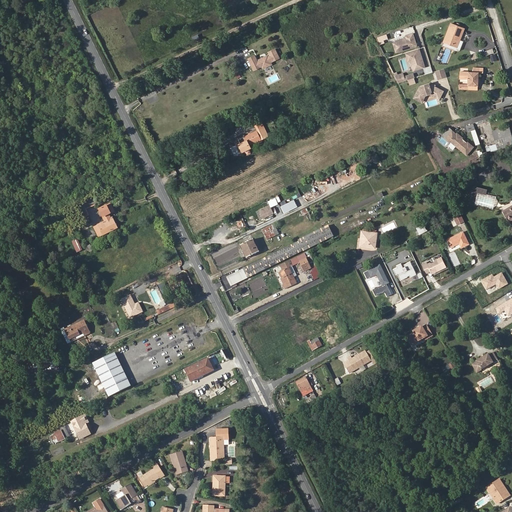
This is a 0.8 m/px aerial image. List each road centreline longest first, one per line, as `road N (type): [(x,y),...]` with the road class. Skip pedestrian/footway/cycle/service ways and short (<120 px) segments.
road 1 (secondary): [(67,0),(259,392)]
road 2 (residential): [(259,392),(509,249)]
road 3 (residential): [(259,392),(34,511)]
road 4 (secondary): [(259,392),(317,511)]
